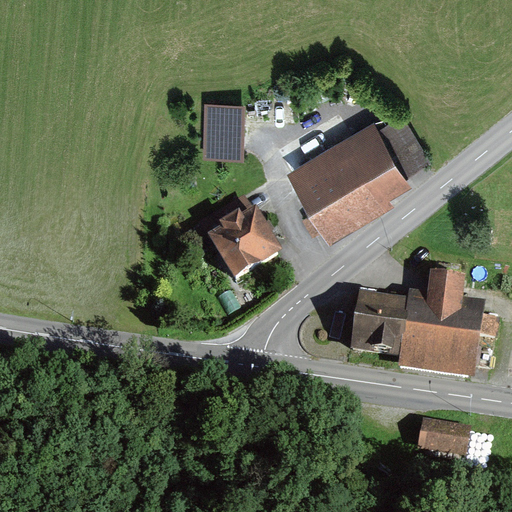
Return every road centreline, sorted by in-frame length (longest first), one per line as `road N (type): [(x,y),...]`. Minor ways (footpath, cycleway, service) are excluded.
road 1 (tertiary): [(511,132),(288,311),(262,367)]
road 2 (tertiary): [(0,328),(262,367)]
road 3 (tertiary): [(262,367),(511,403)]
